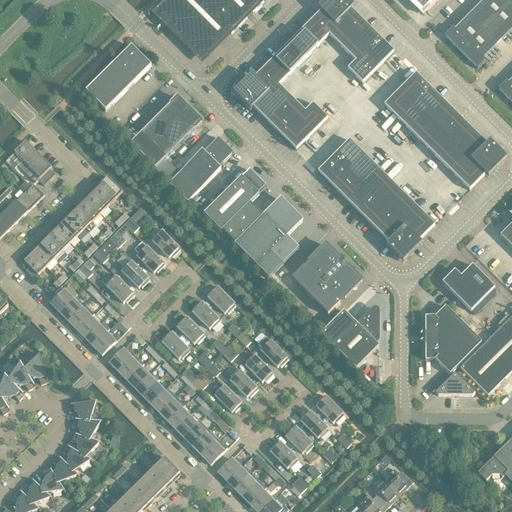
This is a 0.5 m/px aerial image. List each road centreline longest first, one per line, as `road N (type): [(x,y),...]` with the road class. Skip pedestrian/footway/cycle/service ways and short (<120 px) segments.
road 1 (unclassified): [(402,290),(205,93)]
road 2 (residential): [(0,261),(85,176),(0,90)]
road 3 (unclassified): [(402,290),(405,415),(489,420),(511,406)]
road 4 (unknown): [(282,170),(354,102),(440,184)]
road 5 (tertiary): [(511,138),(374,0)]
road 6 (residential): [(249,436),(259,446),(308,396),(291,379),(241,428)]
road 7 (residential): [(140,326),(149,335),(199,284),(183,269),(133,320)]
road 8 (residential): [(205,480),(94,373)]
road 9 (unclassified): [(511,182),(402,290)]
road 10 (residential): [(94,373),(0,277)]
road 11 (tertiary): [(298,0),(205,93)]
road 12 (tertiary): [(205,93),(115,5)]
